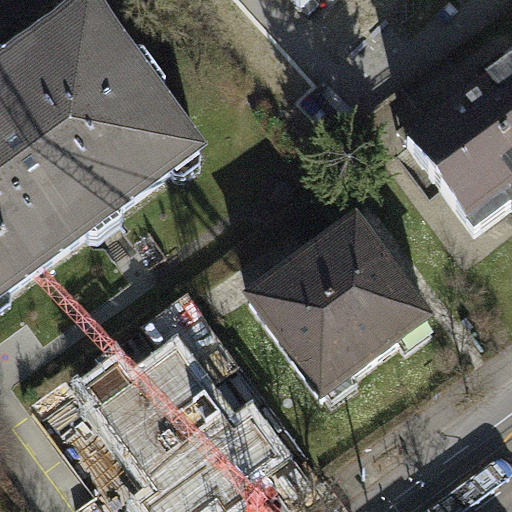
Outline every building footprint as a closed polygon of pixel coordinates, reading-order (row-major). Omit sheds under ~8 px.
[(82,0),(0,59),(0,302),(213,149),(105,0),(82,0)] [(290,0),(301,11),(312,0),(290,0)] [(511,72),(415,144),(481,232),(511,209),(511,72)] [(367,218),(250,302),(325,406),(442,321),(367,218)] [(119,366),(90,387),(103,405),(97,410),(156,491),(141,503),(147,511),(204,511),(218,502),(225,511),(227,511),(257,491),(248,478),(280,455),(253,419),(235,433),(178,354),(134,386),(119,366)]
